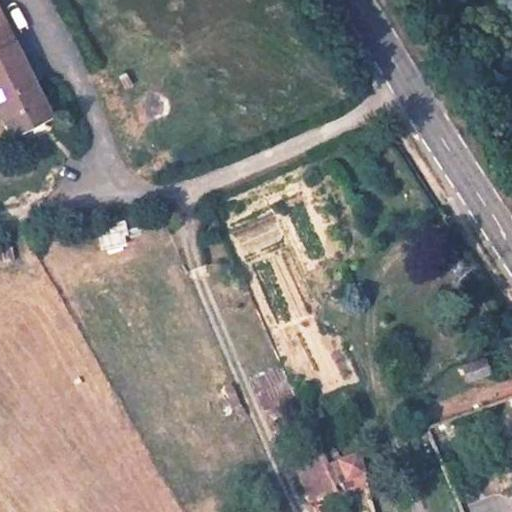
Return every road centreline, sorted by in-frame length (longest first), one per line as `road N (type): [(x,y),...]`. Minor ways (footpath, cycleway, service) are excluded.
road 1 (unclassified): [(87,113),(89,175),(103,186),(143,192),(209,179),(413,84)]
road 2 (secondary): [(511,236),(413,84)]
